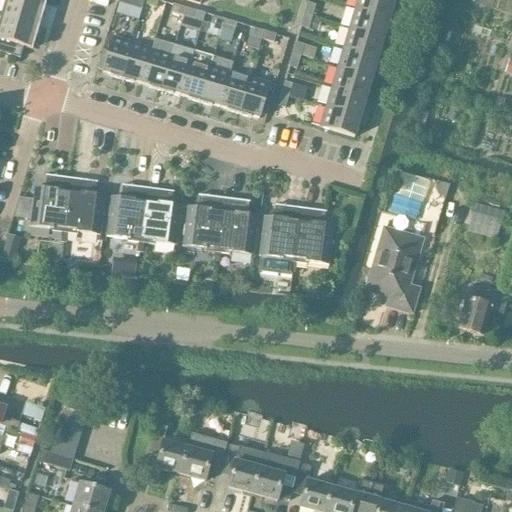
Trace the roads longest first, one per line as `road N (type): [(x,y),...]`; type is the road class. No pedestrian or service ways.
road 1 (residential): [(0,308),(511,363)]
road 2 (residential): [(359,182),(44,100)]
road 3 (residential): [(0,226),(44,100)]
road 4 (residential): [(122,399),(106,459),(136,511)]
